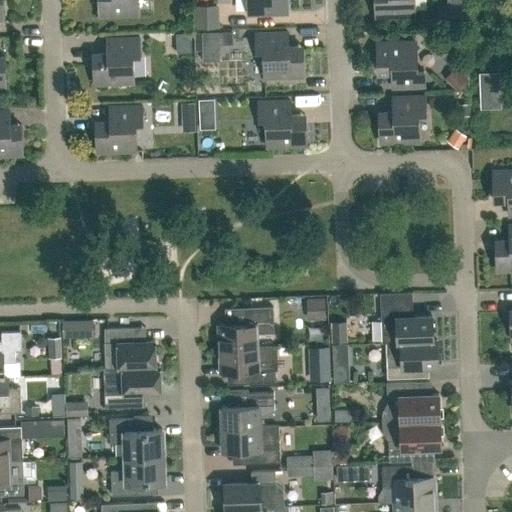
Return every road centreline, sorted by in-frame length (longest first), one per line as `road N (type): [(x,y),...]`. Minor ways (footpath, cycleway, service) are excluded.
road 1 (residential): [(0,313),(179,312),(188,327),(195,511)]
road 2 (residential): [(57,172),(341,164)]
road 3 (residential): [(341,164),(452,161),(461,176),(465,281)]
road 4 (residential): [(465,281),(367,283),(343,259),(341,164)]
road 5 (residential): [(57,172),(50,0)]
road 6 (residential): [(341,164),(336,0)]
road 7 (residential): [(465,281),(472,439)]
